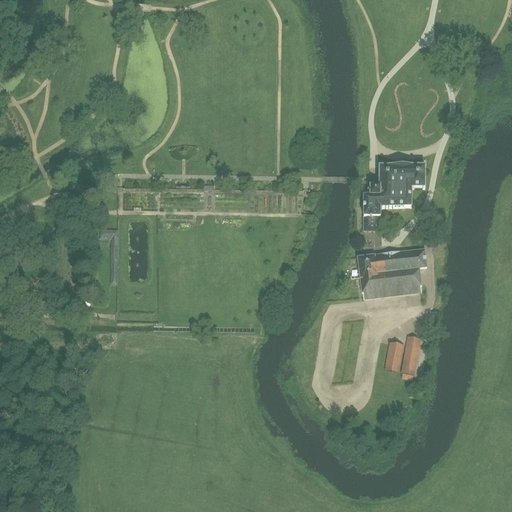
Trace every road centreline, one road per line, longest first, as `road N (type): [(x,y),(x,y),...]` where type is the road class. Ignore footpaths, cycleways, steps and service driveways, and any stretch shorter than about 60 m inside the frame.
road 1 (track): [(0,220),(106,176),(318,180)]
road 2 (track): [(125,348),(0,345)]
